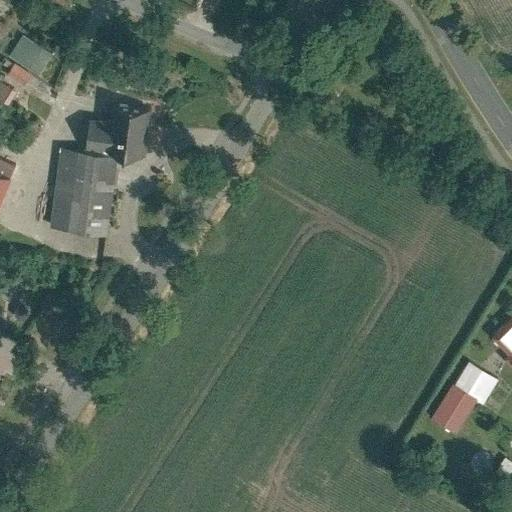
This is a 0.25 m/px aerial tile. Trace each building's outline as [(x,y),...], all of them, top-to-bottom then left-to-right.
[(37,69),(15,56),(7,69),(30,82),(37,69)] [(95,113),(93,145),(126,147),(153,149),(156,101),(117,99),(116,114),(95,113)] [(64,144),(60,221),(121,225),(126,147),(93,145),(64,144)] [(0,151),(0,165),(20,173),(25,161),(0,151)] [(0,165),(0,222),(1,222),(20,173),(0,165)] [(511,312),(490,333),(511,356),(511,312)] [(455,380),(485,398),(500,375),(470,356),(455,380)] [(0,393),(12,372),(0,365),(0,393)] [(452,382),(435,412),(459,426),(476,396),(452,382)]
